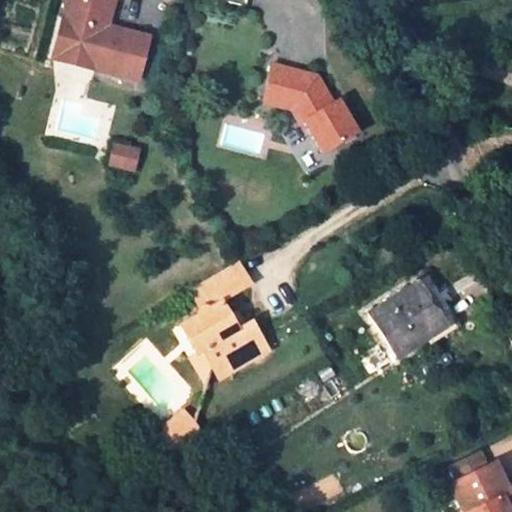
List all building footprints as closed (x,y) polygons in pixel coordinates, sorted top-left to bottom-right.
[(101,18),(106,0),(59,0),(45,58),(116,76),(118,69),(133,73),(142,38),(94,26),(97,17),(101,18)] [(295,126),(313,157),(344,139),(326,108),(322,110),(307,86),(263,75),(254,110),(281,117),(291,129),(295,126)] [(130,144),(111,139),(107,154),(126,159),(130,144)] [(234,364),(243,359),(248,366),(264,357),(245,327),(232,335),(216,308),(244,291),(229,265),(181,293),(192,311),(189,313),(188,316),(188,319),(190,322),(191,323),(175,332),(191,361),(199,356),(209,372),(224,363),(234,364)] [(414,284),(441,327),(423,339),(427,344),(457,325),(426,276),(414,284)] [(423,339),(441,327),(414,284),(366,314),(394,357),(423,339)] [(209,372),(199,356),(191,361),(189,362),(205,392),(248,366),(243,359),(234,364),(224,363),(209,372)] [(155,430),(162,441),(191,423),(184,412),(155,430)] [(191,423),(162,441),(170,454),(202,435),(193,422),(191,423)] [(478,452),(451,465),(458,480),(485,467),(478,452)] [(485,467),(458,480),(449,484),(462,511),(507,511),(500,497),(509,493),(494,462),(485,467)] [(511,511),(511,499),(509,493),(500,497),(507,511),(511,511)]
